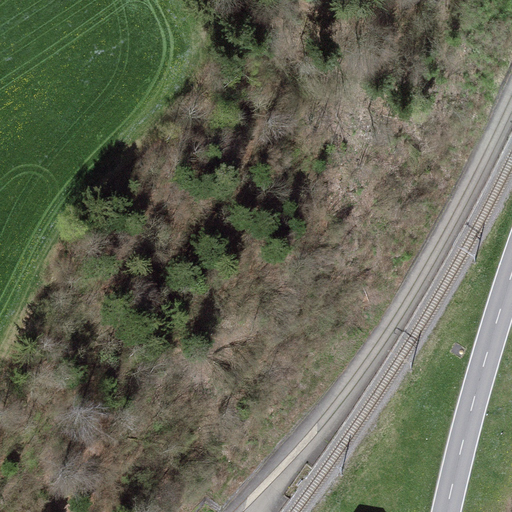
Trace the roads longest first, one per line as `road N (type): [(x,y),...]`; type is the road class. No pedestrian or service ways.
road 1 (residential): [(511,83),(412,278),(356,367),(244,511)]
road 2 (tertiary): [(511,277),(446,511)]
